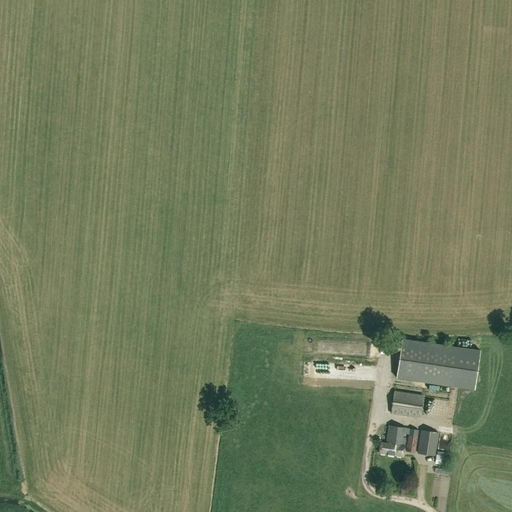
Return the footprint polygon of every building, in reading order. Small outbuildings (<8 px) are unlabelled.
[(480,350),(402,339),(396,378),(474,390),(480,350)] [(368,357),(376,357),(376,345),(368,345),(368,357)] [(391,413),(420,418),(423,396),(394,391),(391,413)] [(387,443),(380,442),(379,453),(403,457),(404,446),(405,438),(404,437),(404,434),(408,435),(406,451),(414,452),(418,430),(405,428),(405,427),(389,425),(387,443)] [(421,430),(418,453),(435,455),(438,433),(421,430)] [(449,456),(436,455),(435,464),(448,465),(449,456)]
